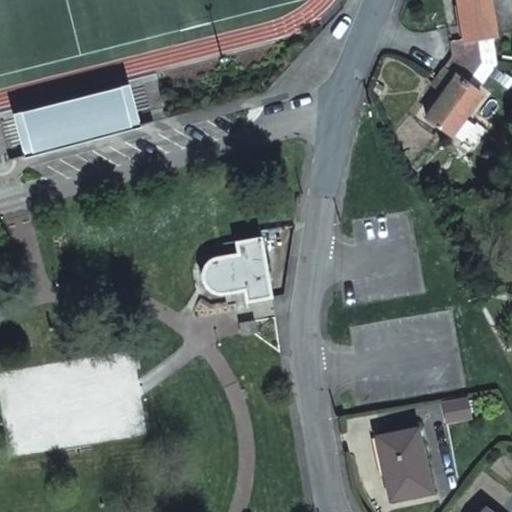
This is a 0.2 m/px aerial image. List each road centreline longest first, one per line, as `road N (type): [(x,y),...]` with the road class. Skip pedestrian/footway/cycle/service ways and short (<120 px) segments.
road 1 (residential): [(333,114),(306,336),(335,511)]
road 2 (residential): [(333,114),(0,205)]
road 3 (residential): [(377,0),(333,114)]
